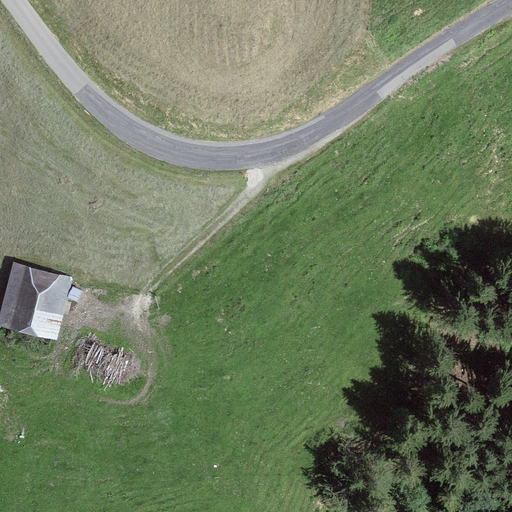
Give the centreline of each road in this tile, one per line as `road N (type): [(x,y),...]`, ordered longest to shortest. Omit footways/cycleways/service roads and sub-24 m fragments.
road 1 (unclassified): [(511,8),(315,133),(265,151),(199,154),(149,144),(87,95),(14,0)]
road 2 (track): [(265,151),(233,209),(69,367),(0,398)]
